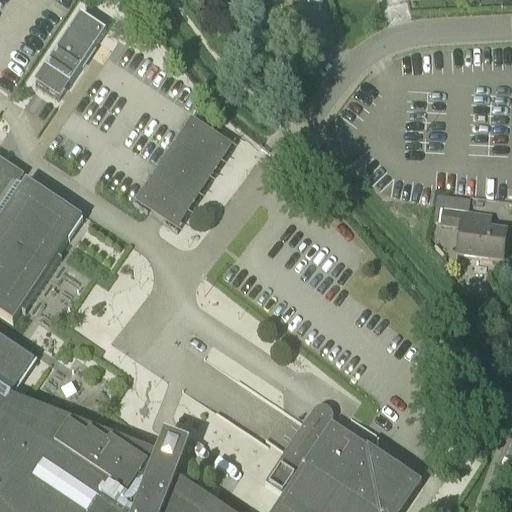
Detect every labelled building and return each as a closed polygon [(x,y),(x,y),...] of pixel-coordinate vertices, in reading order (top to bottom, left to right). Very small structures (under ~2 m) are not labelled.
[(80,18),(45,71),(70,88),(105,35),(80,18)] [(238,151),(204,127),(149,205),(184,229),(238,151)] [(0,511),(405,511),(421,488),(412,481),(345,437),(331,427),(321,440),(303,468),(285,456),(264,488),(283,500),(274,511),(222,511),(178,482),(156,468),(160,458),(157,457),(11,399),(34,365),(0,342),(0,320),(12,328),(82,224),(25,186),(21,192),(0,177),(0,511)] [(440,226),(440,231),(460,233),(456,259),(502,265),(506,237),(506,235),(490,233),(478,231),(480,217),(468,216),(442,212),(440,226)] [(347,270),(340,279),(351,288),(358,278),(347,270)] [(157,304),(137,326),(149,336),(168,314),(157,304)]
